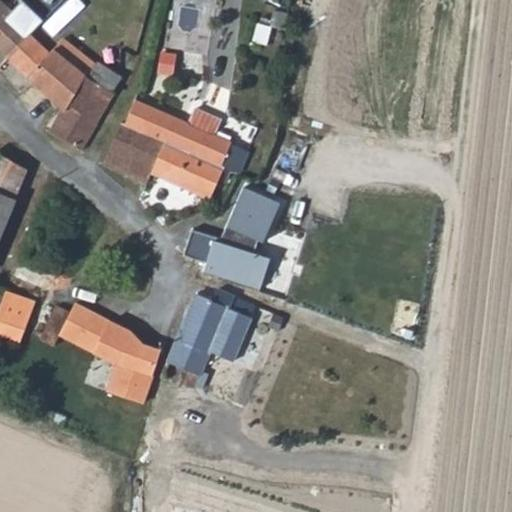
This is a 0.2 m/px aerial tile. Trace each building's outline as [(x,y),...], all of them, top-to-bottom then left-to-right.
[(0,53),(6,59),(28,34),(6,14),(9,11),(0,1),(0,53)] [(28,34),(6,59),(27,78),(61,109),(82,74),(72,66),(55,52),(51,48),(47,52),(28,34)] [(72,66),(82,74),(90,61),(61,36),(51,48),(55,52),(72,66)] [(119,77),(96,61),(90,61),(82,74),(100,86),(110,91),(119,77)] [(82,74),(61,109),(47,131),(79,150),(112,92),(110,91),(100,86),(82,74)] [(124,121),(163,139),(149,172),(200,195),(208,199),(223,167),(235,172),(243,153),(209,137),(216,124),(190,112),(185,123),(134,99),(124,121)] [(227,118),(221,134),(240,140),(245,124),(227,118)] [(149,172),(163,139),(124,121),(120,120),(101,162),(145,181),(149,172)] [(0,220),(25,169),(0,154),(0,220)] [(46,199),(29,240),(65,255),(83,215),(46,199)] [(269,258),(275,241),(246,229),(244,234),(217,228),(220,219),(195,211),(182,253),(205,260),(202,269),(271,283),(277,261),(269,258)] [(56,276),(65,255),(29,240),(19,260),(56,276)] [(2,288),(0,293),(0,333),(2,334),(7,323),(22,330),(35,301),(2,288)] [(208,352),(232,362),(253,309),(251,302),(216,289),(211,299),(195,293),(160,376),(178,385),(180,382),(194,387),(208,352)] [(69,312),(55,307),(40,339),(53,345),(58,334),(107,357),(101,372),(110,376),(106,388),(95,385),(89,403),(138,417),(160,351),(142,343),(130,331),(75,304),(69,312)] [(48,423),(62,429),(66,417),(53,411),(48,423)]
